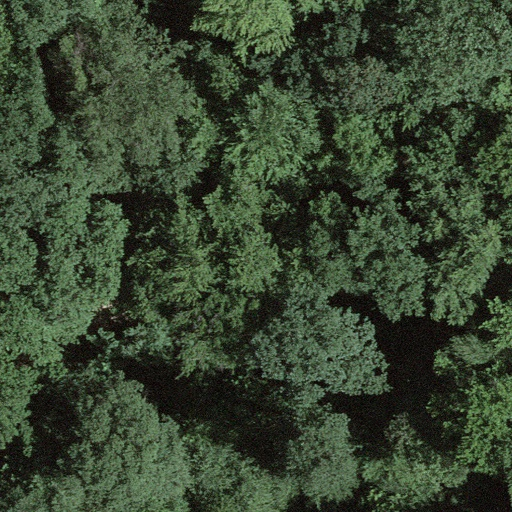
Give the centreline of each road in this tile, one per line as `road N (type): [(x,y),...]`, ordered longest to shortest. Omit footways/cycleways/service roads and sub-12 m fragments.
road 1 (track): [(511,52),(372,167),(0,374)]
road 2 (track): [(138,296),(0,245)]
